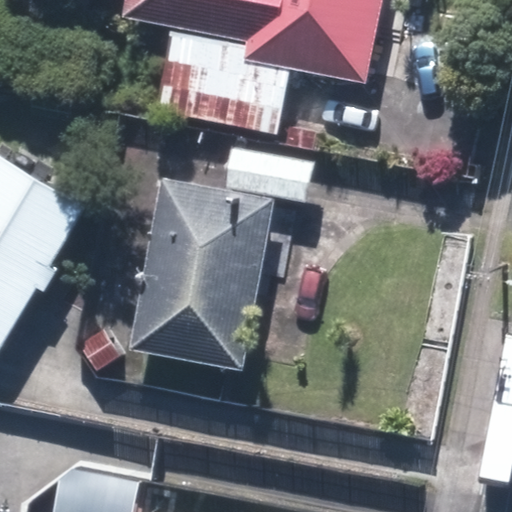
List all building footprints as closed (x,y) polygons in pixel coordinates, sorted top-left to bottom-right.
[(138,0),(135,16),(179,24),(165,110),(283,130),(295,65),(372,78),(385,0),(138,0)] [(7,69),(90,82),(101,16),(19,1),(7,69)] [(231,185),(312,198),(320,159),(238,144),(231,185)] [(0,353),(1,354),(91,203),(0,149),(0,353)] [(138,348),(249,367),(280,198),(167,178),(138,348)] [(85,344),(102,368),(125,352),(108,328),(85,344)]
